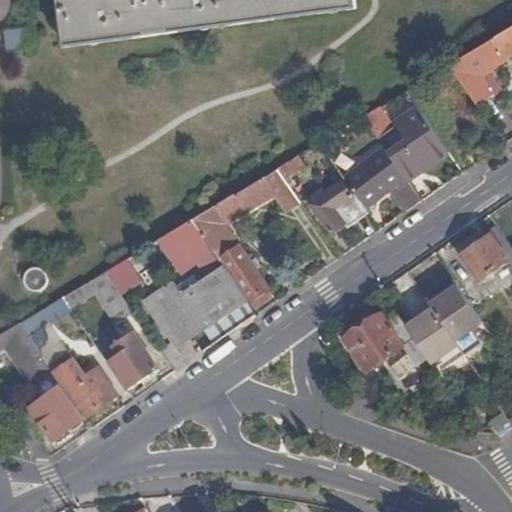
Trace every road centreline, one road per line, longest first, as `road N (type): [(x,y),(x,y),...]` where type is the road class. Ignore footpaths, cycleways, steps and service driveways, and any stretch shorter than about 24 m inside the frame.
road 1 (unclassified): [(300,316),(511,172)]
road 2 (tertiary): [(500,511),(448,465),(316,416)]
road 3 (tertiary): [(58,482),(145,464),(244,460)]
road 4 (tertiary): [(244,460),(317,473),(415,511)]
road 5 (unclassified): [(58,482),(198,386)]
road 6 (unclassified): [(198,386),(300,316)]
road 7 (tertiary): [(316,416),(198,386)]
